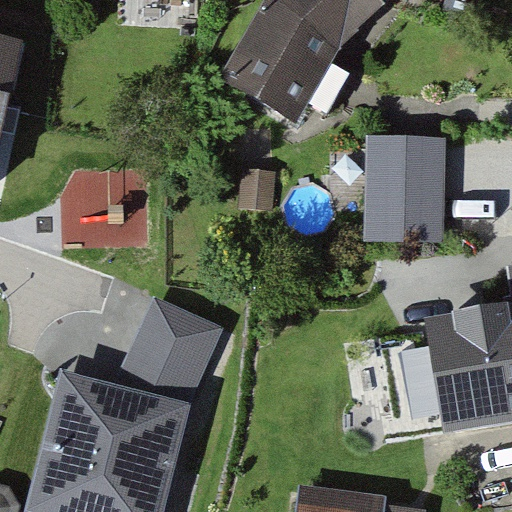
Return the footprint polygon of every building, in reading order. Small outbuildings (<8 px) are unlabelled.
[(268,0),(237,79),(310,124),(348,57),(423,0),(268,0)] [(441,145),(374,141),(368,240),(436,244),(441,145)] [(161,280),(117,381),(70,371),(40,511),(167,511),(192,396),(230,310),(161,280)] [(511,318),(460,323),(469,429),(511,425),(511,318)] [(375,345),(385,437),(434,432),(424,340),(375,345)] [(397,511),(398,510),(318,497),(315,511),(397,511)]
